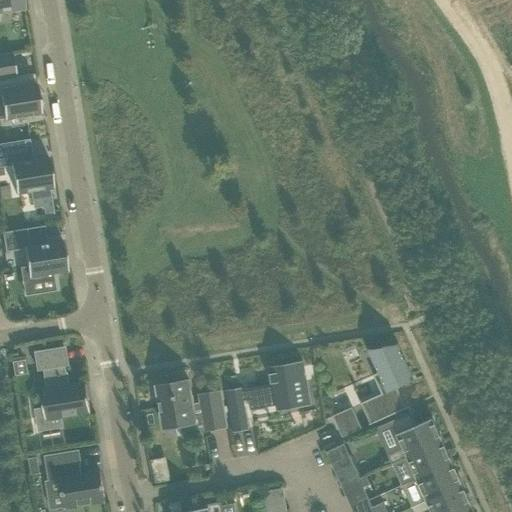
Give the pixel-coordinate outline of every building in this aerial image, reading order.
[(0,0),(0,12),(23,9),(21,0),(0,0)] [(511,0),(486,0),(484,2),(495,18),(511,7),(511,0)] [(0,98),(4,125),(38,120),(37,114),(40,114),(36,84),(32,85),(30,74),(16,77),(12,53),(0,54),(0,98)] [(28,139),(0,143),(0,167),(11,166),(15,193),(30,191),(32,207),(40,206),(41,208),(42,208),(43,213),(53,212),(49,188),(53,187),(48,158),(32,161),(28,139)] [(28,282),(52,278),(51,273),(67,271),(62,241),(44,244),(43,238),(45,238),(43,226),(1,233),(4,251),(22,248),(28,282)] [(367,350),(377,373),(373,375),(381,394),(360,404),(360,405),(361,404),(369,423),(369,424),(369,425),(407,408),(407,407),(405,407),(397,388),(414,381),(398,345),(382,347),(383,348),(371,353),(369,349),(367,350)] [(68,387),(65,372),(64,372),(63,366),(66,365),(63,347),(33,352),(36,370),(41,369),(42,376),(44,391),(40,392),(45,420),(90,412),(85,385),(68,387)] [(23,359),(11,361),(13,375),(25,372),(23,359)] [(308,404),(308,406),(310,406),(302,361),(301,361),(301,362),(269,368),(272,385),(242,391),(241,389),(226,391),(226,390),(225,390),(232,433),(234,432),(233,431),(248,429),(243,400),(249,399),(251,409),(275,404),(276,410),(308,404)] [(175,382),(156,385),(163,429),(190,424),(190,427),(203,424),(205,431),(209,430),(226,427),(220,391),(198,394),(200,402),(192,403),(191,400),(190,401),(189,396),(191,396),(188,380),(184,381),(184,379),(174,380),(175,382)] [(356,407),(336,415),(344,437),(364,429),(356,407)] [(442,441),(432,418),(416,426),(410,413),(390,422),(402,449),(387,456),(391,464),(406,458),(406,457),(442,441)] [(452,463),(442,441),(406,457),(406,458),(416,480),(452,463)] [(330,450),(327,452),(332,464),(345,459),(350,457),(344,444),(339,446),(330,450)] [(105,501),(100,471),(81,474),(80,465),(80,464),(78,450),(45,456),(49,481),(59,480),(64,508),(105,501)] [(39,474),(36,458),(28,459),(31,475),(39,474)] [(416,480),(401,486),(411,508),(426,502),(462,485),(452,463),(416,480)] [(168,472),(154,475),(155,483),(169,480),(168,472)] [(366,476),(359,479),(363,487),(370,484),(366,476)] [(430,511),(462,511),(472,508),(462,485),(426,502),(430,511)] [(207,508),(180,511),(222,511),(221,502),(206,504),(207,508)] [(373,507),(375,511),(388,511),(384,502),(373,507)]
